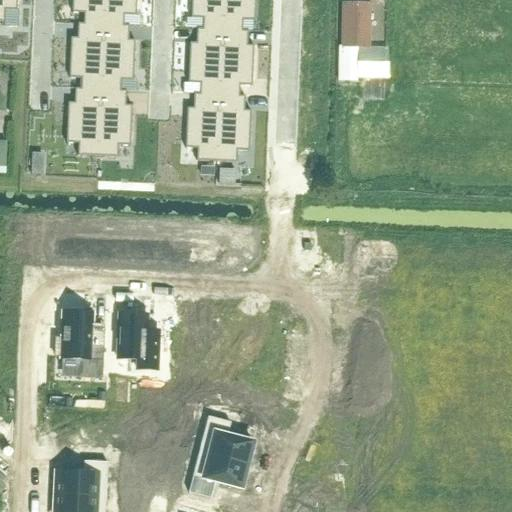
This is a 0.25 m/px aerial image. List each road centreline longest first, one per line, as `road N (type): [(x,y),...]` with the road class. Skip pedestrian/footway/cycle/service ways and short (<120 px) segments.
road 1 (residential): [(274,293),(36,283),(25,511)]
road 2 (residential): [(288,0),(274,293)]
road 3 (residential): [(274,293),(310,297),(319,323),(315,407),(279,446),(261,511)]
